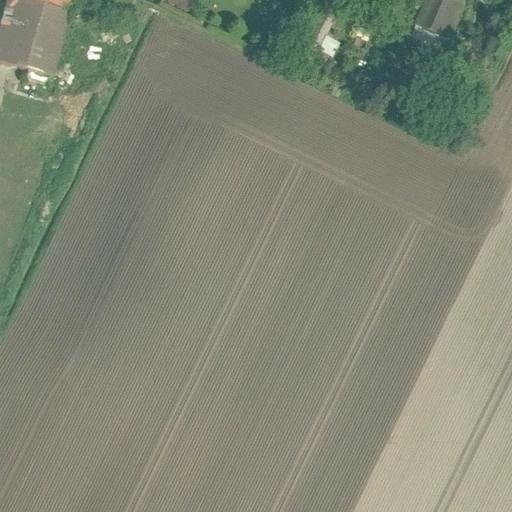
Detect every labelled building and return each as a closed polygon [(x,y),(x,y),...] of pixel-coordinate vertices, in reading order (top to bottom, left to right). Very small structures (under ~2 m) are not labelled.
[(9,0),(0,38),(0,64),(54,78),(71,10),(29,0),(9,0)] [(29,0),(71,10),(75,11),(77,0),(29,0)] [(196,0),(171,0),(170,6),(192,13),(196,0)] [(468,0),(426,0),(415,27),(451,41),(468,0)] [(298,56),(312,62),(316,52),(330,58),(336,45),(323,39),(331,21),(317,15),(298,56)]
